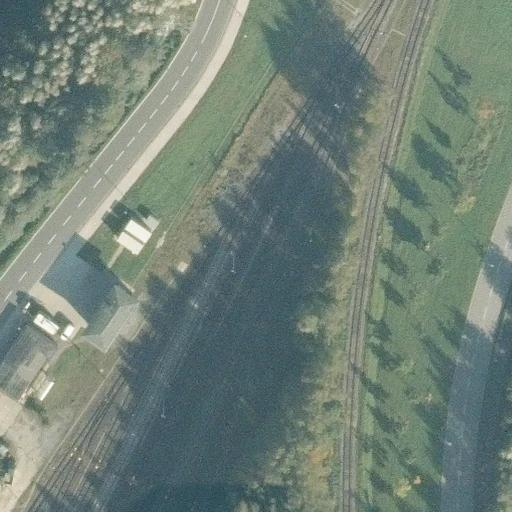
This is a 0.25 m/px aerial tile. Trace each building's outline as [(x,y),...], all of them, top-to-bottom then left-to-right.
[(157,220),(160,215),(151,208),(147,214),(157,220)] [(146,234),(153,225),(133,211),(127,221),(146,234)] [(138,247),(145,238),(125,224),(118,233),(138,247)] [(109,274),(78,320),(103,337),(134,290),(109,274)] [(0,360),(0,379),(19,393),(44,356),(47,359),(59,342),(28,320),(0,360)]
